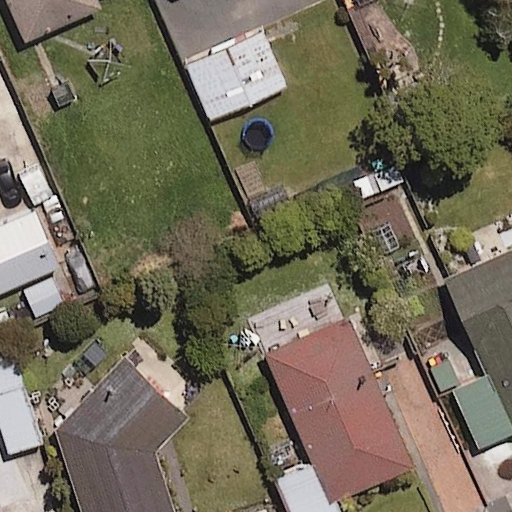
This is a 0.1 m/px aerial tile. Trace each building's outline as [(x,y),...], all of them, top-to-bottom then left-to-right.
[(98,7),(94,0),(5,0),(24,41),(98,7)] [(286,87),(261,28),(185,60),(210,119),(286,87)] [(0,291),(57,268),(34,213),(0,227),(0,291)] [(511,251),(447,279),(488,376),(456,390),(480,448),(511,434),(511,251)] [(72,301),(59,275),(22,292),(34,318),(72,301)] [(413,467),(348,318),(266,354),(314,465),(278,481),(291,511),(340,511),(336,501),(413,467)] [(18,354),(0,359),(0,425),(8,454),(44,443),(18,354)] [(186,420),(124,359),(58,427),(84,511),(172,511),(154,452),(186,420)]
